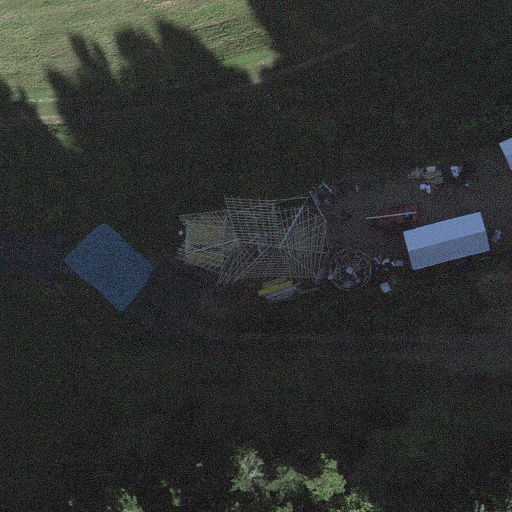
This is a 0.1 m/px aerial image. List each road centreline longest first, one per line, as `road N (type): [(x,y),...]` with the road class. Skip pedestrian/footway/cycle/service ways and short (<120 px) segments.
road 1 (track): [(0,256),(79,301),(165,332),(251,350),(511,339)]
road 2 (track): [(0,109),(192,92),(424,0)]
